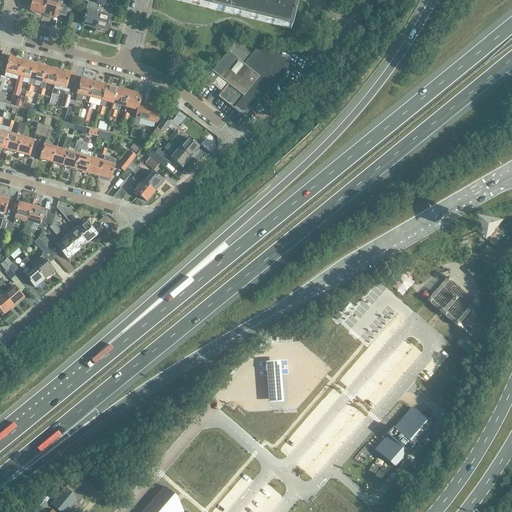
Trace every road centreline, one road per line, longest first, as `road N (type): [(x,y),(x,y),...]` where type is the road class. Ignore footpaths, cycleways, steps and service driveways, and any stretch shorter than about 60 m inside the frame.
road 1 (motorway): [(0,479),(511,59)]
road 2 (motorway): [(0,492),(135,393),(485,187)]
road 3 (motorway): [(511,22),(97,357)]
road 4 (motorway): [(430,0),(333,133),(97,357)]
road 5 (residential): [(2,337),(142,217)]
road 6 (residential): [(237,139),(306,85),(351,24)]
road 7 (residential): [(142,217),(0,176)]
road 8 (primary): [(511,387),(434,511)]
road 9 (residential): [(237,139),(201,106),(122,69)]
road 10 (unclassified): [(123,511),(209,412)]
road 11 (residential): [(122,69),(1,38)]
road 12 (motorway): [(97,357),(0,435)]
road 13 (residential): [(142,217),(237,139)]
